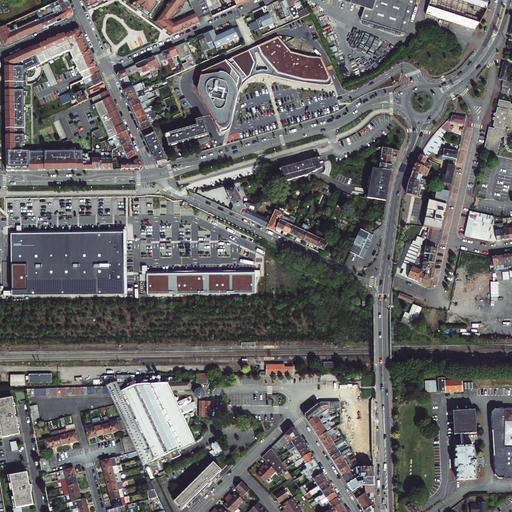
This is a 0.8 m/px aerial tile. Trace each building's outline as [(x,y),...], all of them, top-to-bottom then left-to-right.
[(68,3),(66,0),(62,0),(50,6),(51,9),(52,10),(68,3)] [(134,0),(131,5),(148,18),(160,0),(134,0)] [(172,35),(199,23),(197,19),(194,12),(173,22),(169,20),(183,0),(169,0),(154,22),(172,35)] [(203,0),(210,14),(211,17),(222,12),(250,0),(203,0)] [(286,18),(292,15),(285,0),(280,0),(273,3),(276,9),(281,7),(286,18)] [(298,13),(294,4),(292,0),(285,0),(292,15),(294,18),(297,16),(299,15),(298,13)] [(292,0),(294,4),(298,2),(300,8),(302,7),(298,0),(292,0)] [(338,0),(364,9),(361,20),(404,34),(415,0),(338,0)] [(430,0),(426,15),(476,30),(491,2),(482,0),(480,0),(479,0),(430,0)] [(58,12),(70,7),(68,3),(52,10),(54,14),(58,12)] [(256,21),(260,29),(274,23),(270,14),(266,6),(262,8),(265,16),(256,20),(256,21)] [(60,16),(72,11),(70,7),(58,12),(60,16)] [(44,29),(58,23),(55,18),(54,14),(51,9),(47,11),(45,8),(43,9),(45,13),(42,14),(41,10),(36,12),(44,29)] [(299,15),(301,18),(310,14),(307,9),(304,10),(298,13),(299,15)] [(57,18),(55,18),(58,23),(71,17),(73,14),(72,11),(60,16),(57,18)] [(44,29),(36,12),(0,28),(0,32),(6,46),(44,29)] [(256,21),(248,25),(252,32),(260,29),(256,21)] [(213,30),(203,35),(207,44),(213,42),(215,48),(242,36),(238,26),(216,36),(213,30)] [(77,28),(33,47),(41,64),(70,52),(80,75),(82,74),(83,77),(84,80),(92,77),(100,73),(98,70),(80,29),(77,28)] [(207,44),(203,35),(197,37),(202,51),(206,50),(209,48),(207,44)] [(291,52),(278,37),(257,46),(262,56),(277,74),(304,81),(326,83),(329,82),(330,78),(330,77),(321,57),(308,57),(291,52)] [(184,71),(195,65),(185,43),(174,48),(177,56),(179,59),(184,57),(186,63),(181,65),(184,71)] [(41,64),(33,47),(5,60),(7,171),(84,170),(83,153),(83,151),(24,152),(24,146),(26,146),(24,72),(41,65),(41,64)] [(174,48),(167,50),(175,67),(177,66),(176,64),(178,63),(176,58),(174,59),(173,57),(177,56),(174,48)] [(175,67),(167,50),(157,55),(160,61),(164,59),(165,61),(167,60),(169,64),(170,63),(173,69),(175,68),(175,67)] [(255,63),(249,50),(225,61),(202,72),(197,90),(219,131),(227,129),(238,87),(250,75),(255,63)] [(157,55),(145,60),(150,71),(153,77),(158,75),(155,69),(162,66),(160,61),(157,55)] [(150,71),(145,60),(135,65),(138,71),(139,75),(145,72),(145,73),(150,71)] [(506,81),(509,69),(510,64),(503,63),(499,79),(503,80),(506,81)] [(132,73),(130,67),(124,70),(126,76),(132,73)] [(120,83),(123,90),(131,87),(126,76),(124,70),(118,73),(117,76),(119,80),(123,79),(124,82),(120,83)] [(86,85),(102,78),(100,73),(92,77),(84,80),(86,85)] [(86,89),(87,89),(102,82),(104,82),(102,78),(86,85),(85,85),(86,89)] [(105,88),(102,82),(87,89),(90,94),(105,88)] [(126,96),(145,88),(143,85),(142,86),(140,83),(131,87),(123,90),(126,96)] [(126,96),(129,102),(145,95),(143,92),(148,90),(147,87),(145,88),(126,96)] [(110,95),(108,91),(91,98),(93,102),(109,139),(119,135),(126,132),(110,95)] [(71,101),(71,96),(71,92),(59,97),(62,105),(71,101)] [(79,104),(89,99),(88,97),(86,98),(86,96),(83,97),(81,92),(75,94),(71,96),(71,101),(76,99),(79,104)] [(131,108),(147,100),(145,95),(129,102),(131,108)] [(148,102),(147,100),(131,108),(134,113),(148,107),(147,103),(148,102)] [(504,137),(503,141),(506,142),(511,143),(511,102),(511,104),(509,104),(510,103),(499,100),(497,106),(498,106),(498,108),(497,108),(495,114),(494,113),(492,120),(494,121),(492,127),(494,127),(493,129),(489,128),(488,127),(483,151),(497,154),(500,137),(504,137)] [(148,107),(134,113),(136,119),(152,112),(153,112),(153,110),(150,111),(148,107)] [(136,119),(139,125),(153,119),(155,118),(152,112),(136,119)] [(450,122),(464,125),(466,116),(457,114),(451,117),(441,127),(446,133),(447,133),(448,130),(452,131),(453,127),(449,126),(450,122)] [(153,119),(139,125),(141,131),(148,128),(150,127),(153,126),(152,122),(154,121),(153,119)] [(168,147),(207,135),(205,127),(204,125),(203,119),(195,122),(196,127),(164,136),(164,139),(166,139),(168,147)] [(446,133),(441,127),(434,134),(426,146),(441,146),(443,141),(442,141),(440,140),(446,133)] [(150,133),(148,128),(141,131),(144,136),(150,133)] [(103,137),(99,130),(92,133),(98,139),(103,137)] [(126,132),(119,135),(112,138),(113,140),(109,142),(110,145),(115,143),(128,137),(126,132)] [(166,162),(153,133),(144,137),(156,165),(166,162)] [(128,137),(115,143),(117,148),(123,145),(131,142),(128,137)] [(506,142),(503,141),(503,144),(507,150),(511,151),(511,148),(509,148),(505,144),(506,142)] [(123,145),(121,146),(122,149),(118,151),(119,153),(123,151),(133,147),(131,142),(123,145)] [(423,157),(428,158),(432,152),(439,155),(440,152),(441,146),(426,146),(420,155),(423,157)] [(135,151),(133,147),(123,151),(125,154),(121,155),(121,157),(125,156),(135,151)] [(443,149),(443,153),(441,159),(442,159),(456,162),(458,153),(443,149)] [(93,154),(93,162),(93,170),(102,169),(101,156),(101,150),(96,150),(96,154),(93,154)] [(125,161),(131,158),(137,156),(135,151),(125,156),(127,158),(124,159),(125,161)] [(88,153),(83,153),(84,170),(93,170),(93,162),(89,162),(88,153)] [(383,155),(381,164),(392,166),(392,163),(393,157),(383,155)] [(420,155),(415,164),(432,171),(434,167),(427,164),(429,159),(428,158),(420,155)] [(122,162),(122,169),(139,169),(141,166),(137,156),(131,158),(122,162)] [(314,159),(281,168),(285,182),(307,175),(322,168),(317,158),(314,159)] [(415,164),(412,172),(427,177),(429,178),(432,171),(415,164)] [(451,184),(455,166),(448,165),(446,175),(441,174),(439,181),(445,182),(451,184)] [(386,202),(391,172),(379,170),(374,169),(370,168),(365,198),(386,202)] [(409,180),(424,184),(427,184),(428,182),(425,181),(427,177),(412,172),(409,180)] [(409,180),(407,187),(420,190),(421,185),(423,186),(424,184),(409,180)] [(243,217),(250,204),(246,203),(243,204),(240,197),(241,197),(239,192),(237,193),(235,187),(226,192),(233,206),(231,211),(243,217)] [(407,187),(406,194),(408,195),(413,196),(421,198),(421,196),(419,196),(420,190),(407,187)] [(448,197),(450,192),(443,189),(437,187),(436,194),(448,197)] [(436,194),(434,202),(447,205),(448,197),(436,194)] [(442,230),(447,205),(434,202),(429,200),(423,227),(428,228),(442,230)] [(254,205),(250,204),(243,217),(267,228),(272,218),(267,216),(266,218),(256,214),(263,206),(264,205),(263,201),(254,205)] [(276,228),(282,216),(284,212),(279,210),(278,211),(276,210),(272,218),(267,228),(274,231),(276,228)] [(494,224),(493,217),(469,212),(464,236),(490,242),(496,241),(494,224)] [(289,219),(282,216),(276,228),(283,231),(288,219),(289,219)] [(288,219),(283,231),(290,234),(295,222),(288,219)] [(295,222),(290,234),(296,237),(302,225),(295,222)] [(309,227),(303,224),(302,225),(296,237),(303,241),(307,232),(309,227)] [(125,295),(127,295),(126,229),(22,230),(22,226),(20,226),(17,226),(17,230),(10,230),(10,242),(11,242),(11,234),(124,233),(125,295)] [(427,236),(428,237),(427,241),(433,243),(439,244),(442,230),(428,228),(427,232),(428,232),(427,236)] [(314,236),(310,244),(317,247),(321,239),(323,233),(317,230),(314,236)] [(367,251),(374,237),(369,234),(361,230),(348,255),(361,262),(367,251)] [(303,241),(310,244),(314,236),(307,232),(303,241)] [(124,233),(11,234),(11,242),(12,291),(12,296),(125,295),(124,233)] [(415,246),(420,248),(422,244),(423,240),(427,241),(428,237),(427,236),(424,236),(423,236),(422,239),(419,238),(415,246)] [(327,242),(321,239),(317,247),(324,250),(327,242)] [(427,241),(426,245),(423,261),(434,264),(437,249),(432,248),(433,243),(427,241)] [(419,283),(423,261),(418,260),(422,244),(420,248),(407,278),(419,283)] [(405,270),(403,276),(407,278),(420,248),(415,246),(412,245),(402,268),(405,270)] [(434,264),(423,261),(419,283),(427,286),(429,285),(434,264)] [(153,272),(147,272),(147,266),(142,266),(142,274),(147,274),(147,295),(256,294),(256,277),(260,277),(260,270),(239,271),(207,271),(175,272),(153,272)] [(412,303),(413,300),(400,294),(398,298),(405,300),(412,303)] [(406,311),(405,313),(404,315),(407,316),(416,320),(421,307),(414,303),(410,313),(406,311)] [(272,375),(293,374),(293,366),(284,367),(284,364),(269,364),(266,364),(266,372),(266,375),(269,375),(272,375)] [(24,384),(24,374),(9,374),(9,384),(24,384)] [(208,374),(197,374),(197,384),(208,383),(208,374)] [(444,392),(445,395),(462,393),(462,380),(444,381),(444,392)] [(115,382),(106,386),(110,394),(115,405),(121,418),(126,430),(129,436),(130,437),(132,441),(133,444),(135,447),(137,451),(137,452),(139,455),(141,460),(143,466),(170,453),(173,459),(177,457),(181,455),(178,449),(195,441),(170,390),(191,389),(191,383),(191,381),(133,384),(132,381),(116,383),(116,382),(115,382)] [(429,392),(437,392),(436,381),(424,381),(425,389),(425,393),(429,392)] [(13,397),(0,399),(0,424),(2,437),(20,434),(17,417),(16,418),(15,414),(16,414),(13,397)] [(200,417),(212,417),(211,401),(200,401),(200,417)] [(306,417),(309,422),(323,413),(330,408),(330,401),(322,402),(313,408),(307,413),(306,417)] [(323,413),(309,422),(311,425),(313,427),(330,416),(331,415),(329,412),(325,415),(323,413)] [(473,412),(450,413),(451,438),(457,437),(458,449),(453,449),(453,462),(454,483),(474,482),(473,473),(474,473),(473,446),(462,446),(461,436),(474,436),(473,412)] [(315,430),(316,432),(330,423),(328,419),(332,417),(331,415),(330,416),(313,427),(315,430)] [(110,421),(113,433),(120,431),(126,430),(121,418),(110,421)] [(110,421),(102,423),(105,435),(109,434),(113,433),(110,421)] [(102,423),(94,425),(97,437),(101,436),(105,435),(102,423)] [(317,434),(319,437),(328,432),(337,426),(338,426),(337,424),(332,427),(330,423),(316,432),(317,434)] [(75,424),(67,426),(68,431),(71,443),(75,442),(79,441),(76,431),(75,424)] [(86,429),(89,439),(93,438),(97,437),(94,425),(89,426),(90,428),(86,429)] [(287,433),(284,435),(289,443),(300,435),(296,428),(293,427),(287,433)] [(320,440),(322,442),(335,434),(340,431),(338,428),(329,434),(328,432),(319,437),(320,440)] [(59,446),(63,445),(60,433),(60,431),(51,433),(52,437),(55,447),(59,446)] [(60,433),(63,445),(67,444),(71,443),(68,431),(60,433)] [(324,445),(325,447),(334,441),(338,439),(335,434),(322,442),(324,445)] [(286,444),(289,443),(284,435),(272,448),(275,450),(276,451),(279,449),(286,444)] [(300,435),(289,443),(286,444),(289,449),(292,448),(303,441),(302,438),(300,435)] [(47,449),(55,447),(52,437),(37,441),(39,451),(47,449)] [(327,450),(328,452),(337,446),(343,442),(341,440),(335,443),(334,441),(325,447),(327,450)] [(10,443),(12,451),(18,450),(17,441),(10,443)] [(210,444),(215,456),(217,455),(216,453),(218,453),(219,456),(223,455),(221,451),(217,441),(210,444)] [(303,441),(292,448),(295,454),(307,447),(305,444),(303,441)] [(330,454),(331,457),(340,451),(346,447),(344,444),(338,448),(337,446),(328,452),(330,454)] [(292,456),(296,461),(311,452),(309,449),(307,447),(295,454),(292,456)] [(269,479),(274,473),(276,471),(279,474),(282,471),(286,466),(283,462),(279,456),(276,451),(275,450),(272,448),(266,454),(263,457),(267,462),(265,464),(262,466),(264,468),(261,471),(258,474),(265,482),(269,479)] [(340,451),(331,457),(333,459),(334,461),(347,453),(349,452),(348,449),(341,453),(340,451)] [(311,452),(296,461),(297,465),(305,461),(307,463),(315,459),(313,455),(311,452)] [(347,453),(334,461),(335,464),(337,466),(346,461),(350,458),(347,453)] [(103,469),(117,466),(115,458),(101,461),(102,465),(103,469)] [(302,471),(304,474),(319,465),(316,461),(315,459),(307,463),(304,465),(306,469),(302,471)] [(346,461),(337,466),(339,469),(340,471),(349,465),(355,461),(353,459),(347,463),(346,461)] [(187,506),(189,504),(195,497),(202,491),(208,484),(209,485),(210,484),(212,482),(211,481),(216,475),(218,473),(221,470),(213,462),(208,468),(203,473),(199,476),(193,483),(187,489),(181,496),(175,502),(183,510),(187,506)] [(343,476),(350,471),(357,467),(358,466),(356,463),(350,467),(349,465),(340,471),(341,473),(343,476)] [(319,465),(304,474),(295,480),(298,486),(300,487),(303,485),(308,482),(307,480),(301,483),(300,481),(308,476),(310,481),(314,478),(323,473),(321,469),(319,465)] [(104,473),(105,477),(118,474),(117,466),(103,469),(104,473)] [(360,469),(351,474),(355,480),(360,477),(375,477),(375,471),(375,467),(360,467),(360,469)] [(58,480),(76,476),(75,472),(74,468),(60,471),(61,475),(57,476),(58,480)] [(345,480),(348,484),(355,480),(351,474),(350,471),(343,476),(345,480)] [(28,472),(10,476),(13,492),(10,492),(14,508),(22,507),(34,505),(28,472)] [(53,481),(51,473),(43,475),(45,483),(53,481)] [(220,474),(218,473),(216,475),(211,481),(212,482),(215,479),(218,476),(220,474)] [(323,473),(314,478),(316,481),(314,483),(315,484),(317,483),(318,486),(328,480),(325,476),(323,473)] [(107,485),(117,482),(121,481),(119,474),(118,474),(105,477),(106,481),(107,485)] [(65,486),(68,486),(78,483),(77,480),(76,476),(58,480),(55,481),(56,484),(61,482),(63,487),(65,486)] [(363,485),(360,477),(355,480),(348,484),(350,488),(353,492),(363,485)] [(360,477),(363,485),(375,486),(375,481),(375,477),(360,477)] [(307,493),(305,494),(307,499),(319,492),(318,490),(321,489),(323,492),(332,486),(330,483),(328,480),(318,486),(307,493)] [(108,489),(109,493),(119,490),(117,482),(107,485),(108,489)] [(70,494),(80,491),(79,488),(78,483),(68,486),(70,494)] [(151,483),(144,484),(146,492),(148,492),(155,490),(151,483)] [(236,493),(242,499),(250,491),(242,483),(236,489),(238,491),(237,492),(236,493)] [(206,488),(209,485),(208,484),(202,491),(195,497),(189,504),(187,506),(188,507),(191,504),(198,497),(202,493),(206,488)] [(353,492),(357,499),(367,493),(371,493),(375,493),(375,490),(375,486),(363,485),(353,492)] [(317,503),(321,500),(335,492),(334,489),(332,486),(323,492),(324,494),(322,496),(321,495),(315,499),(315,500),(310,503),(312,506),(317,503)] [(124,498),(122,490),(119,490),(109,493),(110,497),(111,501),(124,498)] [(155,490),(148,492),(150,500),(152,499),(158,498),(155,490)] [(292,499),(291,500),(287,494),(284,490),(275,496),(278,500),(280,503),(282,502),(283,503),(284,504),(282,506),(283,507),(293,501),(292,499)] [(66,503),(73,501),(82,499),(81,495),(80,491),(70,494),(67,494),(64,495),(66,503)] [(335,492),(321,500),(325,506),(339,497),(337,495),(335,492)] [(242,499),(236,493),(234,495),(232,497),(230,495),(227,497),(238,508),(244,502),(242,499)] [(361,505),(365,511),(372,506),(374,505),(375,505),(375,493),(371,493),(371,496),(370,497),(367,493),(357,499),(361,505)] [(230,511),(234,511),(238,508),(227,497),(225,500),(227,502),(226,503),(224,505),(230,511)] [(339,497),(325,506),(328,511),(342,503),(340,500),(339,497)] [(82,499),(73,501),(74,506),(70,506),(71,510),(73,509),(88,506),(87,503),(86,498),(82,499)] [(112,505),(113,509),(120,507),(126,506),(124,498),(111,501),(112,505)] [(293,501),(283,507),(284,508),(284,509),(281,511),(287,511),(296,506),(294,502),(295,502),(294,501),(293,500),(293,501)] [(410,504),(408,500),(404,503),(406,507),(409,511),(416,511),(415,510),(418,508),(414,502),(410,504)] [(471,505),(470,511),(485,511),(485,502),(478,502),(478,505),(471,505)] [(262,511),(265,509),(263,507),(262,508),(260,506),(258,503),(252,509),(249,511),(262,511)] [(328,511),(326,511),(347,511),(345,507),(342,503),(328,511)]
